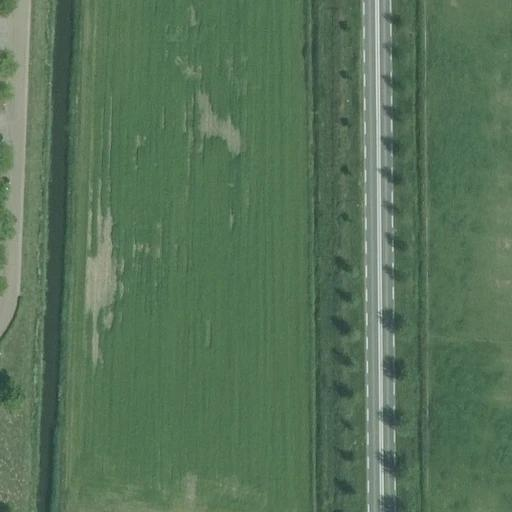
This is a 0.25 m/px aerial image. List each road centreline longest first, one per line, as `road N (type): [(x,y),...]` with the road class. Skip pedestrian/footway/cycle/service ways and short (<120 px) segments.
road 1 (secondary): [(384,511),(380,0)]
road 2 (residential): [(0,327),(10,288),(19,0)]
